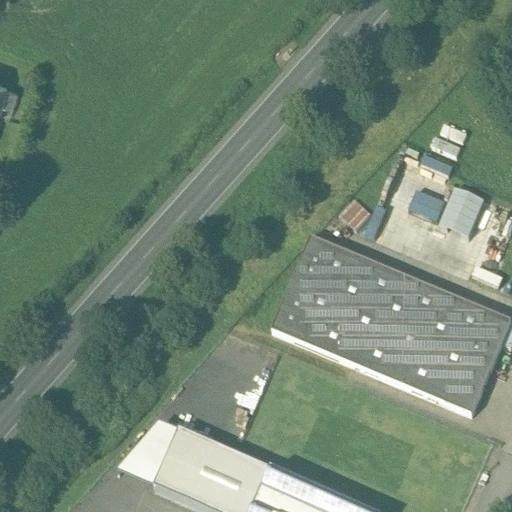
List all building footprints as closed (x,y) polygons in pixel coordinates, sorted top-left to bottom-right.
[(37,91),(0,78),(0,116),(3,106),(29,115),(37,91)] [(467,138),(444,129),(441,138),(463,147),(467,138)] [(460,153),(436,142),(432,151),(456,162),(460,153)] [(355,203),(340,219),(356,234),(371,218),(355,203)] [(511,327),(311,243),(271,336),(472,420),(511,327)] [(352,511),(180,436),(154,493),(197,511),(352,511)]
